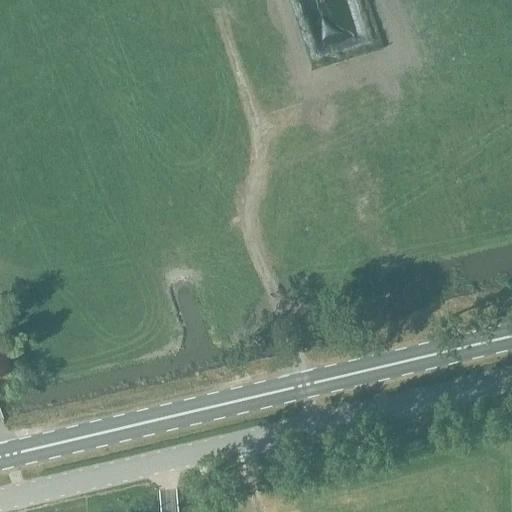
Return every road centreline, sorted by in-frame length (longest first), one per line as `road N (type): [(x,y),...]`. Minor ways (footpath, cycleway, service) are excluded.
road 1 (secondary): [(511,338),(0,459)]
road 2 (unclassified): [(0,500),(511,381)]
road 3 (track): [(302,388),(247,229),(258,160),(224,28)]
